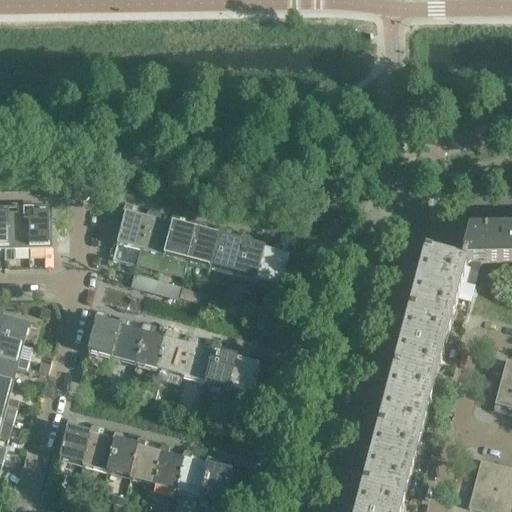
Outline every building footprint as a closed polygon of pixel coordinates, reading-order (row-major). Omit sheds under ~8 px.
[(141,254),(150,222),(145,220),(131,217),(134,208),(127,206),(126,207),(122,214),(121,222),(124,222),(117,247),(141,254)] [(50,251),(50,217),(35,218),(35,212),(24,213),(24,218),(24,225),(29,225),(30,252),(50,251)] [(164,260),(173,228),(168,226),(154,223),(157,214),(150,212),(149,213),(145,220),(150,222),(141,254),(164,260)] [(10,252),(9,218),(0,218),(0,252),(5,252),(10,252)] [(30,252),(29,225),(24,225),(24,218),(9,218),(10,252),(5,252),(5,264),(15,264),(14,252),(30,252)] [(196,234),(192,233),(177,229),(180,220),(173,218),(172,219),(168,226),(173,228),(164,260),(188,266),(196,234)] [(211,272),(219,240),(215,239),(201,235),(203,226),(197,225),(196,225),(195,225),(192,233),(196,234),(188,266),(211,272)] [(242,246),(238,245),(224,241),(226,232),(220,231),(219,231),(218,231),(215,239),(219,240),(211,272),(234,278),(242,246)] [(511,263),(511,231),(508,232),(508,234),(485,234),(486,264),(511,263)] [(486,264),(485,234),(470,234),(461,265),(465,266),(466,265),(486,264)] [(257,284),(266,252),(261,251),(247,247),(249,239),(243,237),(242,237),(242,238),(238,245),(242,246),(234,278),(257,284)] [(281,291),(290,259),(270,253),(273,245),(266,243),(265,243),(265,244),(261,251),(266,252),(257,284),(281,291)] [(452,325),(466,270),(467,270),(468,267),(465,266),(461,265),(433,257),(426,255),(410,314),(452,325)] [(436,383),(452,325),(410,314),(395,372),(436,383)] [(112,362),(121,330),(116,329),(103,325),(105,316),(98,315),(97,315),(93,323),(92,330),(95,331),(88,356),(112,362)] [(0,342),(22,349),(27,329),(2,322),(4,318),(0,316),(0,342)] [(135,368),(144,336),(140,335),(125,331),(128,322),(121,321),(120,321),(116,329),(121,330),(112,362),(135,368)] [(167,342),(163,341),(149,337),(151,329),(145,327),(144,327),(143,327),(143,328),(140,335),(144,336),(135,368),(159,374),(167,342)] [(182,381),(190,348),(186,347),(172,343),(174,335),(168,333),(167,333),(166,334),(163,341),(167,342),(159,374),(182,381)] [(214,355),(209,353),(195,350),(197,341),(191,339),(190,339),(189,340),(186,347),(190,348),(182,381),(205,387),(214,355)] [(18,363),(22,349),(0,342),(0,363),(17,368),(16,373),(27,375),(29,366),(18,363)] [(228,393),(237,361),(232,359),(218,356),(221,347),(214,345),(213,345),(213,346),(209,353),(214,355),(205,387),(228,393)] [(252,399),(261,367),(241,362),(244,353),(237,351),(236,352),(232,359),(237,361),(228,393),(252,399)] [(16,373),(17,368),(0,363),(0,384),(12,387),(16,373)] [(511,366),(507,365),(500,389),(511,392),(511,366)] [(421,441),(436,383),(395,372),(379,430),(421,441)] [(8,402),(12,387),(0,384),(0,405),(7,407),(6,411),(17,414),(19,405),(8,402)] [(509,418),(511,405),(511,392),(500,389),(494,414),(509,418)] [(92,438),(88,437),(74,433),(76,424),(70,423),(69,423),(68,424),(65,431),(63,438),(67,439),(60,464),(84,470),(92,438)] [(0,441),(0,432),(2,426),(0,425),(0,451),(7,453),(9,444),(0,441)] [(107,476),(115,444),(111,443),(97,439),(99,431),(93,429),(92,429),(91,430),(88,437),(92,438),(84,470),(107,476)] [(406,499),(421,441),(379,430),(364,488),(406,499)] [(139,450),(134,449),(120,445),(122,437),(116,435),(115,435),(114,436),(111,443),(115,444),(107,476),(130,483),(139,450)] [(153,489),(162,456),(157,455),(143,452),(146,443),(139,441),(138,441),(138,442),(134,449),(139,450),(130,483),(153,489)] [(185,463),(181,461),(166,458),(169,449),(162,447),(161,448),(157,455),(162,456),(153,489),(177,495),(185,463)] [(200,501),(208,469),(204,468),(190,464),(192,455),(186,453),(185,453),(185,454),(184,454),(181,461),(185,463),(177,495),(200,501)] [(223,507),(232,475),(213,470),(215,461),(209,460),(208,459),(208,460),(207,460),(204,468),(208,469),(200,501),(223,507)] [(487,490),(493,466),(481,463),(474,487),(487,490)] [(498,493),(505,469),(493,466),(487,490),(498,493)] [(510,497),(511,488),(511,470),(505,469),(498,493),(510,497)] [(470,511),(481,511),(487,490),(474,487),(468,511),(470,511)] [(402,511),(406,499),(364,488),(357,511),(402,511)] [(493,511),(498,493),(487,490),(481,511),(493,511)] [(505,511),(510,497),(498,493),(493,511),(505,511)]
